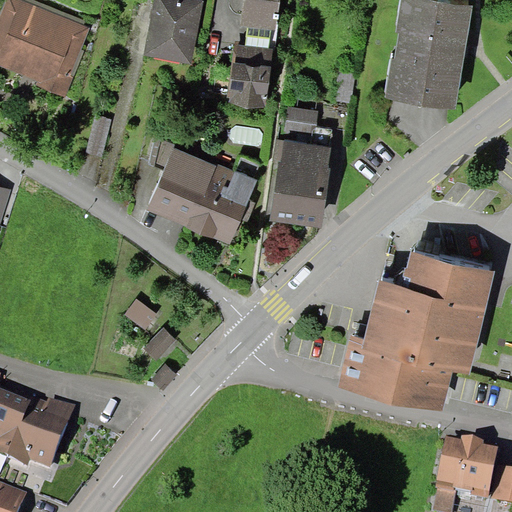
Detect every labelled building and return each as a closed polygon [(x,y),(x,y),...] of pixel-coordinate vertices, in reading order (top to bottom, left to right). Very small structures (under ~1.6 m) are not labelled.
[(23,0),(6,0),(0,16),(0,65),(38,80),(36,85),(66,96),(92,27),(85,24),(23,0)] [(35,0),(23,0),(85,24),(86,20),(35,0)] [(204,0),(154,0),(144,55),(192,64),(205,0),(204,0)] [(244,0),(241,26),(248,27),(271,30),(276,31),(280,0),(244,0)] [(435,0),(400,0),(384,98),(455,110),(472,6),(435,0)] [(271,30),(248,27),(245,45),(268,48),(271,30)] [(231,91),(229,102),(266,107),(274,49),(268,48),(245,45),(238,44),(236,61),(233,60),(229,90),(231,91)] [(340,71),(335,100),(351,103),(356,73),(340,71)] [(318,110),(288,106),(285,130),(315,134),(318,110)] [(96,114),(86,152),(102,156),(112,119),(96,114)] [(279,160),(270,220),(323,228),(331,168),(329,168),(332,147),(284,140),(281,160),(279,160)] [(214,165),(173,148),(147,210),(187,227),(230,245),(241,220),(249,200),(258,180),(235,171),(234,171),(215,163),(214,165)] [(0,225),(11,190),(0,186),(0,225)] [(256,203),(249,200),(241,220),(248,223),(256,203)] [(352,335),(339,386),(444,413),(454,371),(470,375),(496,272),(411,251),(402,286),(379,280),(365,338),(352,335)] [(137,298),(126,313),(149,330),(160,316),(137,298)] [(164,327),(144,348),(157,360),(177,340),(164,327)] [(178,375),(166,364),(152,380),(164,390),(178,375)] [(0,452),(7,455),(30,400),(0,387),(0,452)] [(48,402),(32,395),(30,400),(7,455),(27,464),(29,459),(51,467),(76,404),(50,397),(48,402)] [(446,436),(436,483),(437,483),(456,487),(472,490),(489,493),(498,446),(483,443),(484,439),(462,435),(461,439),(446,436)] [(511,466),(499,463),(492,497),(511,501),(511,466)] [(0,511),(18,511),(27,492),(0,481),(0,511)] [(451,511),(456,487),(437,483),(432,509),(446,511),(451,511)] [(488,498),(489,493),(472,490),(471,494),(488,498)]
